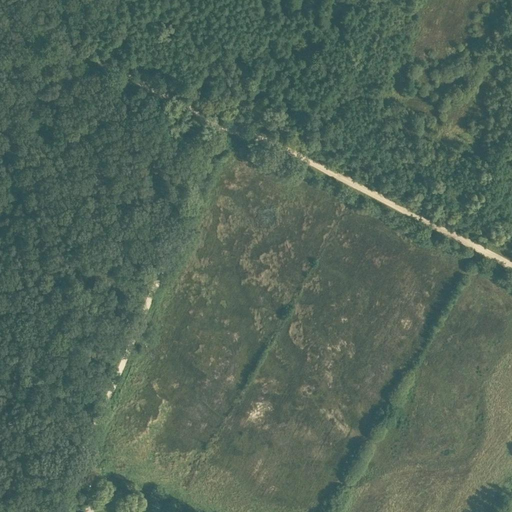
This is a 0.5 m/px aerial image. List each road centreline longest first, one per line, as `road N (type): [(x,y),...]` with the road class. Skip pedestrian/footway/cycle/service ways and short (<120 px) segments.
road 1 (track): [(223,125),(58,511)]
road 2 (track): [(223,125),(511,268)]
road 3 (track): [(0,3),(223,125)]
